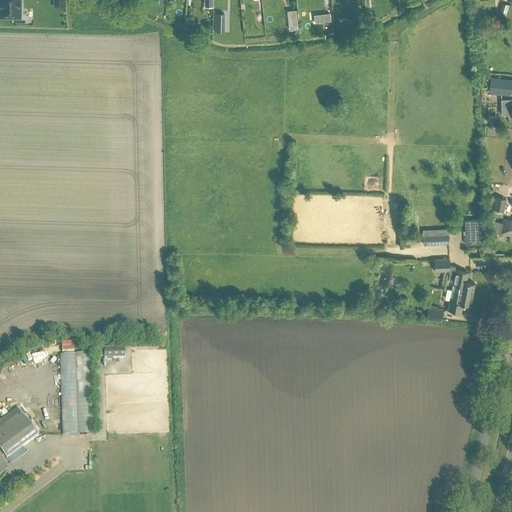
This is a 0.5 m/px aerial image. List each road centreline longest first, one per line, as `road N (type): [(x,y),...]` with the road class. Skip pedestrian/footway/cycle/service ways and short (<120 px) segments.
road 1 (track): [(446,0),(359,39),(231,52),(199,46),(101,0)]
road 2 (unclassified): [(468,511),(511,337)]
